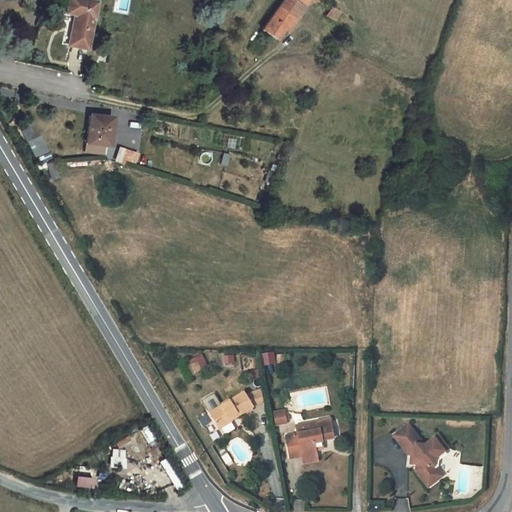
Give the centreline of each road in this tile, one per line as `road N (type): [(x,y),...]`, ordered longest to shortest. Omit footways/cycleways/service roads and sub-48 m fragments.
road 1 (secondary): [(211,502),(0,149)]
road 2 (unclassified): [(493,511),(506,488),(511,353)]
road 3 (unclassified): [(211,502),(160,508),(63,501)]
